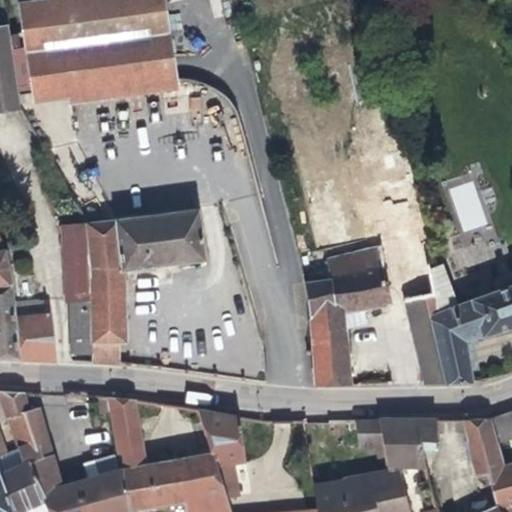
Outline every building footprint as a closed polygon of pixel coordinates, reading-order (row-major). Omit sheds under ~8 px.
[(24,53),(162,32),(157,0),(38,0),(16,3),(24,53)] [(0,111),(17,109),(3,24),(0,24),(0,111)] [(168,80),(162,32),(24,53),(31,99),(168,80)] [(358,156),(363,179),(408,169),(403,146),(358,156)] [(327,277),(304,279),(309,315),(313,385),(351,385),(347,325),(346,313),(365,309),(406,301),(425,383),(447,383),(433,316),(439,314),(428,265),(408,169),(363,179),(376,242),(324,254),(327,277)] [(101,207),(76,210),(83,222),(103,220),(101,207)] [(103,220),(83,222),(83,225),(86,272),(89,346),(115,344),(125,344),(121,269),(202,259),(195,209),(103,220)] [(86,272),(83,225),(58,228),(61,273),(86,272)] [(1,250),(0,250),(0,357),(19,358),(14,320),(13,306),(10,285),(6,267),(1,250)] [(324,254),(298,260),(304,279),(327,277),(324,254)] [(433,316),(447,383),(471,382),(462,344),(511,328),(511,284),(455,304),(441,262),(428,265),(439,314),(433,316)] [(89,346),(86,272),(61,273),(63,300),(67,300),(70,353),(90,352),(89,346)] [(14,320),(48,316),(46,303),(13,306),(14,320)] [(346,313),(347,325),(367,323),(365,309),(346,313)] [(19,358),(54,360),(48,316),(14,320),(19,358)] [(116,355),(115,344),(89,346),(90,352),(90,362),(116,363),(116,355)] [(126,355),(116,355),(116,363),(125,364),(126,355)] [(22,392),(0,390),(0,395),(6,416),(28,408),(22,392)] [(109,397),(118,447),(144,443),(137,399),(124,397),(109,397)] [(28,408),(44,456),(53,453),(36,405),(28,408)] [(23,462),(31,460),(44,456),(28,408),(6,416),(18,447),(23,462)] [(212,450),(227,497),(240,495),(235,463),(247,461),(239,415),(197,408),(200,415),(212,450)] [(511,409),(493,417),(497,441),(511,438),(511,409)] [(198,439),(202,452),(212,450),(200,415),(193,418),(200,438),(198,439)] [(485,472),(496,508),(497,511),(511,511),(511,460),(501,464),(497,441),(493,417),(465,420),(468,448),(470,476),(485,472)] [(378,420),(348,420),(348,426),(355,426),(361,447),(384,446),(378,420)] [(389,471),(397,469),(423,460),(420,450),(419,444),(432,442),(435,442),(434,420),(378,420),(384,446),(389,471)] [(121,468),(123,467),(147,463),(144,443),(118,447),(119,455),(121,468)] [(0,471),(0,472),(23,462),(18,447),(8,451),(0,454),(0,471)] [(123,467),(125,511),(128,511),(129,511),(182,499),(184,511),(230,511),(227,497),(212,450),(202,452),(147,463),(123,467)] [(125,511),(123,467),(121,468),(119,455),(85,463),(89,476),(62,482),(53,453),(44,456),(31,460),(45,499),(48,511),(125,511)] [(17,510),(45,499),(31,460),(23,462),(0,472),(17,510)] [(407,511),(397,469),(389,471),(317,495),(320,511),(319,511),(407,511)] [(0,511),(17,511),(17,510),(0,472),(0,471),(0,511)]
